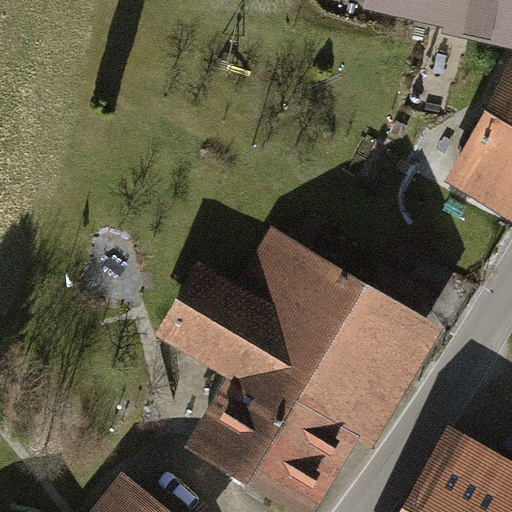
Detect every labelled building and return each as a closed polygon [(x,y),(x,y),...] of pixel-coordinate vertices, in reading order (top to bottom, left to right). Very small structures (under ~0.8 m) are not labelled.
[(511,0),(350,0),(511,34),(511,0)] [(511,62),(455,173),(511,208),(511,62)] [(374,433),(439,319),(267,222),(240,270),(192,243),(146,325),(213,362),(175,429),(308,504),(354,422),(374,433)] [(511,511),(511,472),(446,439),(410,502),(427,511),(511,511)] [(167,511),(123,478),(97,511),(167,511)] [(427,511),(410,502),(404,511),(427,511)]
